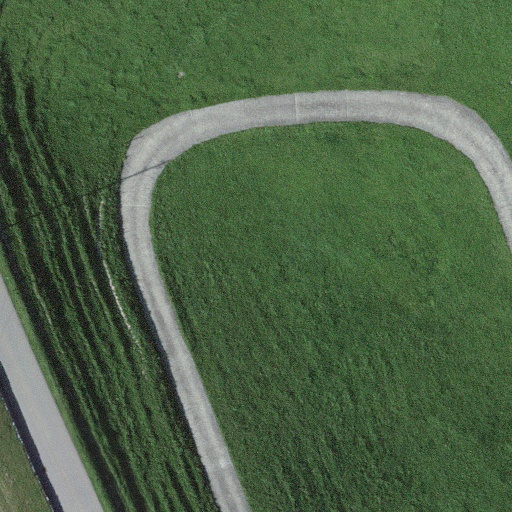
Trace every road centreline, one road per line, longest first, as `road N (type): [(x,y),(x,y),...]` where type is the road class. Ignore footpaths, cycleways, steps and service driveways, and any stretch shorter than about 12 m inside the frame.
road 1 (track): [(511,202),(474,137),(410,115),(250,118),(194,132),(166,149),(148,169),(139,200),(140,242),(233,511)]
road 2 (unclassified): [(85,511),(0,307)]
